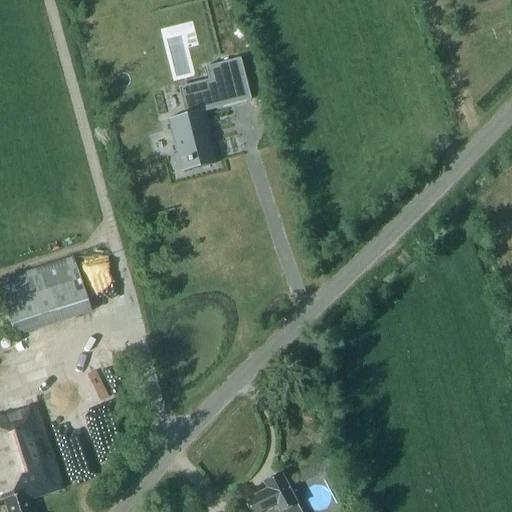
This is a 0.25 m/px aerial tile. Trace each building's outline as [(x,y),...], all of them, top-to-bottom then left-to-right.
[(207,81),(192,85),(198,108),(224,102),(220,87),(244,80),(238,59),(204,68),(207,81)] [(189,171),(214,165),(200,111),(190,114),(166,120),(175,155),(184,153),(186,159),(184,160),(185,165),(187,164),(189,171)] [(91,312),(74,257),(0,279),(0,295),(12,336),(91,312)] [(0,503),(2,503),(4,511),(28,511),(25,500),(60,489),(34,406),(0,417),(0,503)] [(301,511),(283,475),(269,481),(267,486),(267,489),(250,498),(248,504),(251,511),(301,511)]
